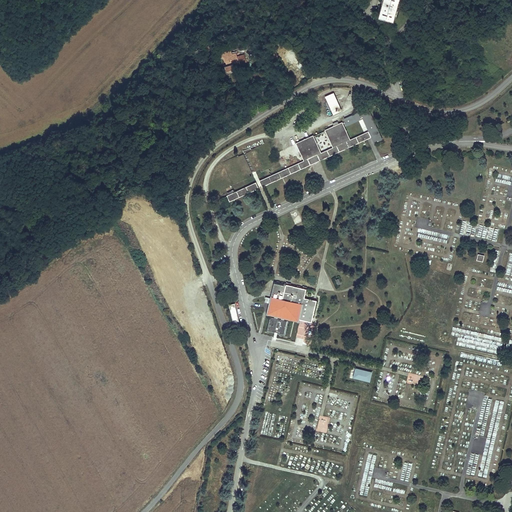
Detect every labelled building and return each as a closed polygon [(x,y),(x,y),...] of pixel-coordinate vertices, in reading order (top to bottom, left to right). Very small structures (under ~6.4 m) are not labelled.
[(383,0),(379,19),(394,22),(399,0),(383,0)] [(224,58),(227,65),(225,66),(226,71),(233,68),(232,64),(239,62),(240,64),(246,61),(244,54),(237,57),(236,54),(232,55),(230,56),(228,52),(221,55),(222,58),(224,58)] [(334,91),(326,95),(335,111),(343,107),(334,91)] [(365,132),(368,138),(371,145),(381,141),(367,111),(347,120),(350,125),(360,121),(365,132)] [(338,145),(352,138),(345,123),(331,129),(338,145)] [(306,158),(305,159),(308,164),(368,138),(365,132),(352,138),(338,145),(323,151),(306,158)] [(306,158),(323,151),(316,135),(299,143),(306,158)] [(258,142),(217,167),(222,185),(237,178),(235,175),(251,168),(252,171),(268,165),(258,142)] [(303,161),(230,194),(224,197),(225,200),(305,165),(303,161)] [(221,191),(224,197),(230,194),(227,189),(221,191)] [(272,298),(268,311),(276,314),(276,316),(271,315),(267,329),(285,334),(289,320),(285,319),(286,316),(301,320),(307,298),(310,290),(275,281),(272,292),(277,294),(276,299),(272,298)] [(307,298),(301,320),(312,323),(318,300),(307,298)] [(234,300),(229,302),(234,324),(240,323),(234,300)] [(372,371),(354,367),(351,377),(369,381),(372,371)]
